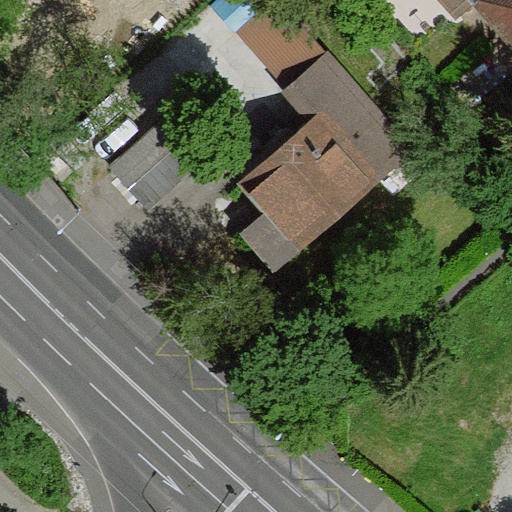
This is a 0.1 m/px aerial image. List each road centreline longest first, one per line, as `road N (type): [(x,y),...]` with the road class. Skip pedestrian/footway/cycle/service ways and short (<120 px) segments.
road 1 (primary): [(281,511),(116,367)]
road 2 (primary): [(116,367),(0,252)]
road 3 (tertiary): [(116,367),(147,511)]
